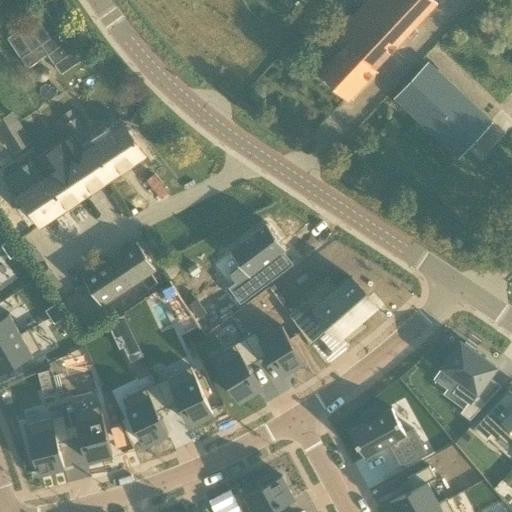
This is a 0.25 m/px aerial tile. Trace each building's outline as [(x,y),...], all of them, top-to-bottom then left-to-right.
[(375,68),(437,2),(434,0),(368,0),(333,38),(344,48),(321,72),(348,98),(376,69),(375,68)] [(46,11),(7,39),(27,68),(46,54),(60,74),(80,60),(46,11)] [(428,64),(397,98),(458,156),(490,122),(428,64)] [(75,136),(85,130),(71,110),(61,116),(74,135),(75,136)] [(0,132),(12,153),(31,142),(12,111),(0,118),(0,132)] [(75,136),(74,135),(8,177),(40,225),(146,155),(125,124),(120,127),(114,117),(90,132),(97,143),(85,151),(75,136)] [(267,223),(231,251),(249,275),(255,270),(266,284),(290,266),(279,252),(286,247),(267,223)] [(12,237),(2,244),(6,251),(16,244),(12,237)] [(157,269),(138,239),(83,275),(102,304),(157,269)] [(16,244),(6,251),(11,257),(21,251),(16,244)] [(62,285),(37,247),(27,254),(52,292),(62,285)] [(195,264),(188,269),(190,271),(188,272),(190,275),(192,274),(193,276),(199,271),(195,264)] [(180,275),(173,280),(182,293),(189,288),(180,275)] [(308,298),(289,314),(311,345),(331,327),(339,336),(342,334),(349,341),(369,327),(361,318),(373,307),(366,299),(369,297),(352,277),(337,291),(317,308),(309,299),(310,299),(308,298)] [(56,302),(46,309),(50,316),(60,309),(56,302)] [(60,309),(50,316),(55,323),(65,316),(60,309)] [(9,312),(0,317),(0,344),(21,333),(9,312)] [(255,330),(245,337),(258,358),(268,352),(282,374),(292,368),(294,370),(303,364),(302,362),(304,361),(282,325),(260,339),(255,330)] [(21,333),(0,344),(0,372),(33,353),(21,333)] [(240,351),(218,365),(239,400),(262,386),(248,364),(258,358),(245,337),(235,343),(240,351)] [(461,342),(444,367),(462,379),(452,392),(467,403),(460,412),(470,419),(501,385),(488,376),(495,366),(474,351),(475,349),(465,341),(463,343),(461,342)] [(168,377),(157,382),(168,405),(178,400),(189,423),(213,412),(195,374),(172,385),(168,377)] [(150,396),(127,407),(136,427),(134,428),(139,438),(141,437),(145,444),(168,433),(157,410),(168,405),(157,382),(146,387),(150,396)] [(511,393),(509,390),(473,429),(487,441),(490,438),(498,429),(511,441),(511,393)] [(366,422),(350,431),(364,457),(390,443),(402,466),(427,452),(414,429),(406,433),(392,408),(382,413),(378,405),(362,414),(366,422)] [(75,411),(63,414),(69,438),(81,435),(87,460),(112,454),(102,414),(77,420),(75,411)] [(54,426),(29,432),(33,447),(30,448),(33,459),(36,458),(39,473),(65,466),(58,441),(69,438),(63,414),(51,417),(54,426)] [(413,489),(390,501),(396,511),(422,511),(439,503),(427,481),(435,477),(429,465),(407,478),(413,489)] [(265,484),(245,495),(254,511),(272,511),(272,510),(294,498),(282,475),(275,478),(274,476),(264,481),(265,484)] [(443,511),(439,503),(422,511),(443,511)]
